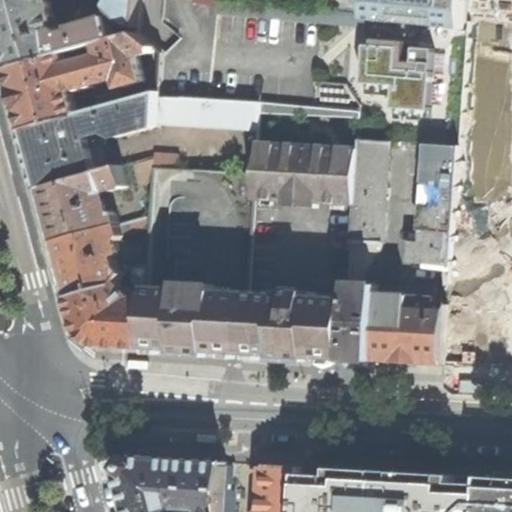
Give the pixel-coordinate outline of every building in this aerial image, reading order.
[(0,0),(0,29),(10,68),(86,47),(100,44),(138,34),(139,31),(115,12),(112,17),(76,27),(76,30),(66,34),(59,29),(51,0),(0,0)] [(99,0),(100,0),(99,0),(115,0),(109,7),(115,12),(139,31),(141,0),(99,0)] [(217,0),(208,100),(260,103),(260,113),(361,120),(361,119),(370,0),(217,0)] [(370,0),(361,119),(370,118),(391,143),(427,146),(451,124),(461,124),(470,0),(370,0)] [(18,97),(27,131),(81,116),(74,92),(82,90),(82,92),(97,87),(97,85),(122,79),(124,87),(147,82),(141,56),(154,52),(157,49),(138,34),(100,44),(103,53),(89,57),(86,47),(10,68),(18,97)] [(35,160),(42,188),(100,173),(91,137),(110,132),(120,137),(158,127),(159,123),(160,96),(161,94),(81,116),(27,131),(35,160)] [(259,128),(260,113),(260,103),(208,100),(160,96),(159,123),(259,128)] [(356,359),(374,360),(379,293),(379,286),(365,284),(366,276),(380,250),(381,243),(385,242),(391,143),(360,140),(355,205),(348,299),(344,358),(356,359)] [(356,149),(259,142),(256,198),(284,200),(284,205),(301,206),(318,207),(318,202),(354,204),(356,149)] [(412,261),(451,265),(459,148),(427,146),(421,230),(423,232),(422,246),(413,245),(412,261)] [(156,158),(141,163),(144,177),(156,174),(156,158)] [(50,216),(57,242),(122,225),(118,213),(113,212),(109,213),(105,200),(103,201),(101,192),(107,190),(112,192),(129,186),(124,167),(100,173),(42,188),(50,216)] [(152,217),(122,225),(125,235),(152,229),(152,217)] [(64,268),(72,296),(122,283),(128,273),(121,266),(118,255),(121,254),(117,242),(122,240),(125,235),(122,225),(57,242),(64,268)] [(83,335),(95,344),(145,347),(148,298),(136,297),(122,283),(72,296),(78,317),(83,335)] [(210,351),(246,353),(250,292),(149,287),(148,298),(145,347),(210,351)] [(316,358),(344,358),(348,299),(308,296),(308,291),(290,289),(289,295),(250,292),(246,353),(316,358)] [(408,362),(444,364),(448,305),(409,303),(409,295),(379,293),(374,360),(408,362)] [(127,365),(127,369),(149,370),(149,362),(133,361),(127,361),(127,365)] [(216,439),(216,434),(194,434),(194,443),(210,443),(216,443),(216,439)] [(124,487),(131,511),(172,511),(172,510),(184,506),(202,508),(202,511),(223,511),(227,462),(128,456),(118,466),(124,487)] [(283,465),(267,464),(263,511),(298,511),(301,473),(301,466),(283,465)] [(320,474),(301,473),(298,511),(511,511),(511,471),(485,470),(484,477),(483,477),(483,484),(455,482),(455,475),(412,473),(411,470),(397,470),(397,471),(378,470),(377,469),(362,467),(362,469),(332,467),(332,475),(320,474)]
